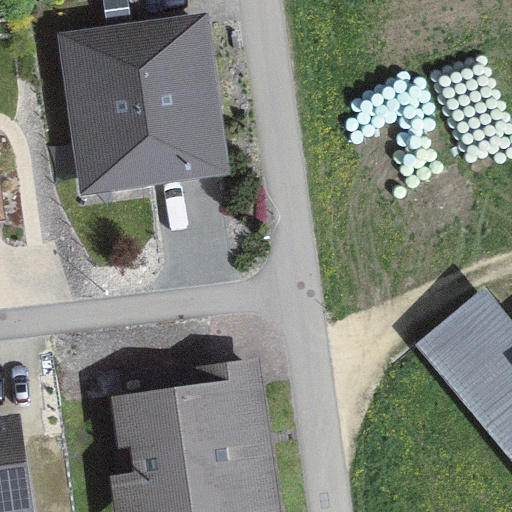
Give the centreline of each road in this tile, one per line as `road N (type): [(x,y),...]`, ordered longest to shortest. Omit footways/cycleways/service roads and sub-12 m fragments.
road 1 (residential): [(310,304),(0,339)]
road 2 (residential): [(259,0),(310,304)]
road 3 (residential): [(310,304),(341,511)]
